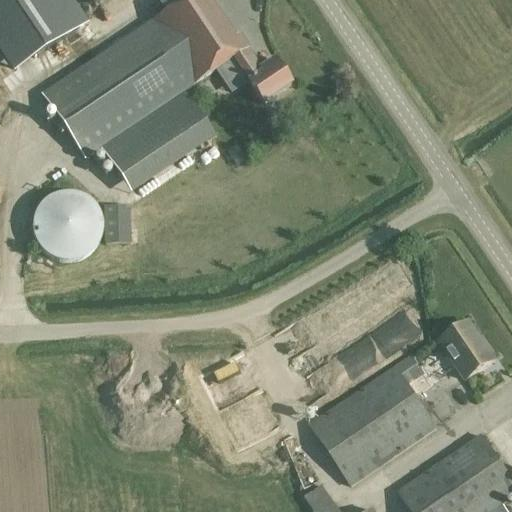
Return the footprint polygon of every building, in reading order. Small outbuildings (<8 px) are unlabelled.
[(66,0),(0,0),(0,46),(16,71),(84,26),(66,0)] [(186,0),(184,2),(41,97),(73,144),(84,160),(233,60),(249,84),(248,84),(263,105),(291,87),(274,62),(260,70),(247,51),(249,50),(240,36),(233,40),(206,0),(186,0)] [(32,227),(32,229),(32,232),(33,234),(33,237),(34,239),(34,241),(35,244),(36,246),(38,248),(39,250),(41,252),(42,254),(44,255),(46,257),(48,258),(50,260),(52,261),(54,262),(57,263),(59,263),(61,264),(64,264),(66,264),(69,264),(71,264),(74,264),(76,263),(78,263),(81,262),(83,261),(85,260),(87,258),(89,257),(91,255),(93,254),(94,252),(96,250),(97,248),(99,246),(100,243),(101,241),(101,239),(102,237),(102,234),(103,232),(103,229),(103,227),(102,224),(102,222),(101,220),(101,217),(100,215),(99,213),(97,211),(96,209),(94,207),(93,205),(91,203),(89,201),(87,200),(85,199),(83,198),(81,197),(78,196),(76,195),(74,195),(71,194),(69,194),(66,194),(64,194),(61,195),(59,195),(57,196),(54,197),(52,198),(50,199),(48,200),(46,201),(44,203),(42,205),(41,207),(39,209),(38,211),(36,213),(35,215),(34,217),(34,220),(33,222),(33,224),(32,227)] [(119,208),(105,209),(105,233),(106,246),(130,245),(129,233),(120,233),(120,225),(119,208)] [(332,337),(292,358),(310,391),(354,368),(407,340),(421,333),(411,314),(339,352),(332,337)] [(479,341),(469,325),(440,344),(466,382),(494,363),(494,362),(490,365),(476,343),(479,341)] [(404,363),(310,428),(321,444),(349,486),(433,429),(404,388),(416,380),(404,363)] [(465,449),(395,497),(404,511),(500,511),(498,509),(503,506),(511,499),(511,483),(482,438),(465,449)] [(312,509),(313,511),(339,511),(329,497),(312,509)]
